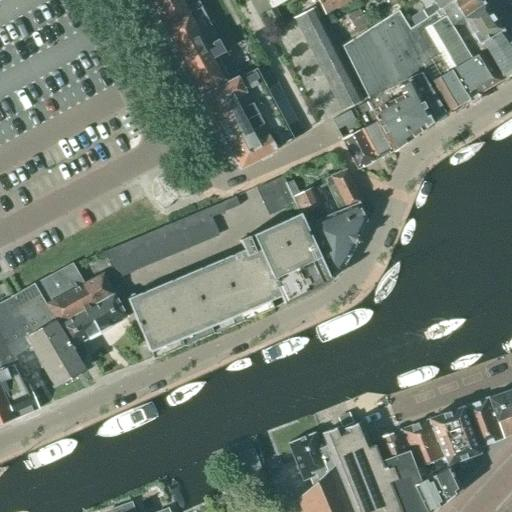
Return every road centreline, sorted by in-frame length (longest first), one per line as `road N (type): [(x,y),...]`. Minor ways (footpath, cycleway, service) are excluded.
road 1 (residential): [(0,440),(337,292),(358,271),(409,165),(511,94)]
road 2 (residential): [(230,181),(132,0)]
road 3 (unknown): [(511,369),(364,421)]
